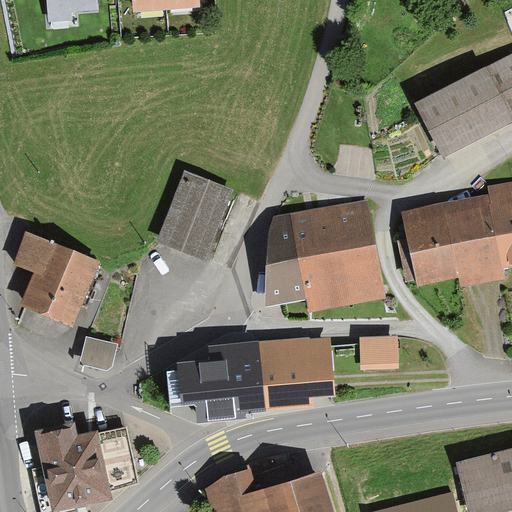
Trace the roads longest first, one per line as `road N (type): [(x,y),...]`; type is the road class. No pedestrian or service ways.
road 1 (tertiary): [(202,456),(260,432),(511,396)]
road 2 (residential): [(202,456),(171,423),(113,397),(0,374)]
